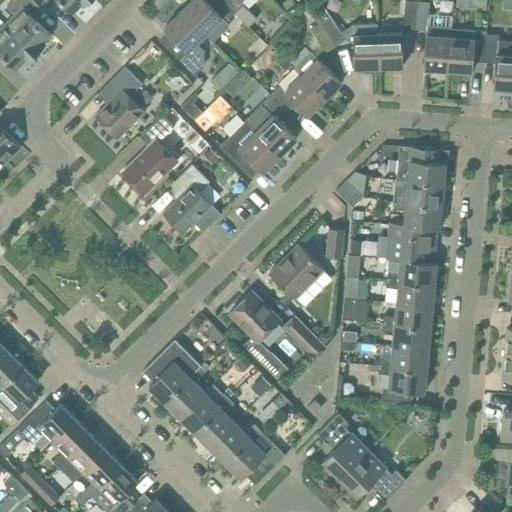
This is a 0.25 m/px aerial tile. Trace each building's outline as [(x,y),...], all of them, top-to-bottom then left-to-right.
[(15,14),(6,23),(35,53),(44,44),(42,43),(50,35),(32,16),(40,7),(33,0),(13,0),(7,6),(15,14)] [(45,0),(46,1),(46,0),(61,0),(73,12),(81,4),(82,6),(88,0),(45,0)] [(205,0),(191,0),(181,10),(206,34),(213,41),(230,24),(226,21),(234,13),(221,0),(207,0),(206,1),(205,0)] [(221,0),(234,13),(243,4),(240,0),(239,0),(221,0)] [(403,28),(415,29),(417,1),(405,0),(403,28)] [(417,1),(415,29),(427,30),(429,2),(417,1)] [(172,35),(164,43),(178,57),(184,63),(195,74),(204,64),(204,49),(197,42),(206,34),(181,10),(164,27),(172,35)] [(330,16),(320,22),(336,46),(346,39),(347,41),(354,41),(354,48),(355,68),(379,67),(378,33),(378,23),(354,24),(341,32),(330,16)] [(312,51),(294,68),(301,74),(301,75),(325,99),(342,82),(328,67),(321,61),(328,56),(327,52),(336,46),(320,22),(310,29),(321,45),(312,51)] [(35,53),(6,23),(0,28),(0,52),(16,69),(24,61),(26,62),(35,53)] [(425,48),(424,68),(448,70),(451,36),(452,27),(452,26),(451,26),(428,24),(427,34),(425,48)] [(473,61),(484,62),(486,34),(487,30),(452,27),(451,36),(448,70),(472,72),(473,61)] [(378,33),(379,67),(403,66),(402,32),(378,33)] [(494,88),(511,88),(511,39),(499,39),(499,35),(486,34),(484,62),(496,63),(494,88)] [(96,115),(118,138),(145,111),(130,96),(142,83),(139,80),(125,66),(103,87),(113,98),(96,115)] [(281,87),(272,96),(292,116),(300,108),(308,116),(325,99),(301,75),(285,91),(281,87)] [(270,95),(245,120),(256,130),(280,155),(297,138),(284,124),(292,116),(272,96),(270,95)] [(189,98),(181,106),(195,119),(203,112),(189,98)] [(0,109),(0,156),(5,161),(20,145),(0,124),(0,113),(2,112),(0,110),(0,109)] [(148,146),(123,171),(145,193),(177,161),(159,143),(174,128),(161,115),(153,122),(139,136),(148,146)] [(245,120),(220,144),(227,152),(247,172),(255,164),(263,172),(280,155),(256,130),(245,120)] [(408,180),(443,184),(445,162),(434,161),(435,148),(399,145),(397,172),(396,180),(408,181),(408,180)] [(209,181),(192,164),(174,181),(184,191),(163,212),(183,232),(194,221),(204,230),(221,213),(199,191),(209,181)] [(356,171),(346,180),(363,196),(366,174),(356,171)] [(363,196),(346,180),(336,190),(353,207),(363,196)] [(394,201),(441,206),(443,184),(408,180),(408,181),(396,180),(394,201)] [(390,223),(439,227),(441,206),(394,201),(394,209),(406,210),(405,224),(390,223)] [(354,211),(353,218),(363,219),(364,212),(354,211)] [(390,223),(387,258),(436,262),(436,261),(434,261),(437,228),(439,228),(439,227),(390,223)] [(327,256),(341,257),(343,229),(329,228),(327,256)] [(269,273),(294,298),(324,268),(299,243),(269,273)] [(348,254),(346,277),(358,278),(360,255),(348,254)] [(388,273),(387,280),(434,284),(436,262),(387,258),(387,259),(402,260),(400,274),(388,273)] [(346,277),(345,297),(354,297),(357,298),(358,278),(346,277)] [(399,289),(397,303),(432,306),(434,284),(387,280),(386,287),(399,289)] [(229,313),(258,341),(280,318),(252,290),(229,313)] [(345,297),(343,318),(352,319),(354,297),(345,297)] [(383,315),(383,323),(430,327),(432,306),(397,303),(396,317),(383,315)] [(284,325),(315,357),(326,347),(295,315),(284,325)] [(394,331),(393,346),(428,348),(430,327),(383,323),(382,330),(394,331)] [(342,339),(355,339),(355,332),(343,331),(342,339)] [(175,338),(143,371),(153,381),(149,385),(165,401),(200,367),(175,338)] [(341,340),(341,349),(354,350),(355,341),(341,340)] [(0,360),(9,351),(0,341),(0,360)] [(379,358),(379,366),(426,370),(428,348),(393,346),(392,359),(379,358)] [(0,360),(0,388),(24,365),(9,351),(0,360)] [(511,354),(504,354),(502,379),(511,379),(511,354)] [(165,401),(180,416),(206,390),(196,381),(211,366),(206,361),(200,367),(165,401)] [(0,388),(0,413),(11,424),(38,397),(30,389),(38,380),(24,365),(0,388)] [(426,370),(379,366),(378,373),(390,374),(389,388),(383,388),(382,400),(391,401),(411,403),(412,391),(424,392),(426,370)] [(263,375),(251,387),(260,396),(272,384),(263,375)] [(180,416),(195,431),(229,398),(224,392),(215,400),(206,390),(180,416)] [(195,431),(209,446),(235,421),(226,411),(234,403),(229,398),(195,431)] [(307,407),(315,414),(322,407),(314,399),(307,407)] [(43,433),(53,442),(77,419),(61,403),(55,409),(46,400),(18,428),(33,443),(43,433)] [(500,438),(511,439),(511,410),(503,410),(500,438)] [(324,460),(341,477),(368,450),(345,426),(349,422),(339,412),(318,432),(328,443),(330,441),(336,447),(324,460)] [(53,460),(60,466),(92,434),(77,419),(53,442),(62,451),(53,460)] [(209,446),(225,462),(259,428),(254,423),(245,431),(235,421),(209,446)] [(245,474),(255,484),(276,463),(285,454),(264,433),(259,428),(225,462),(241,478),(245,474)] [(74,463),(84,473),(107,450),(92,434),(60,466),(65,472),(74,463)] [(0,445),(0,452),(5,457),(10,452),(2,444),(0,445)] [(84,473),(99,488),(122,465),(107,450),(84,473)] [(368,450),(341,477),(358,494),(370,481),(377,488),(375,490),(385,500),(406,479),(396,469),(392,473),(368,450)] [(30,465),(21,474),(36,489),(45,480),(30,465)] [(92,495),(108,511),(123,511),(129,507),(133,503),(125,494),(138,481),(122,465),(99,488),(92,495)] [(4,483),(12,491),(20,484),(12,476),(4,483)] [(45,480),(36,489),(52,505),(61,496),(45,480)] [(20,484),(12,491),(21,500),(28,492),(20,484)] [(169,511),(155,498),(141,511),(133,511),(129,507),(123,511),(169,511)]
